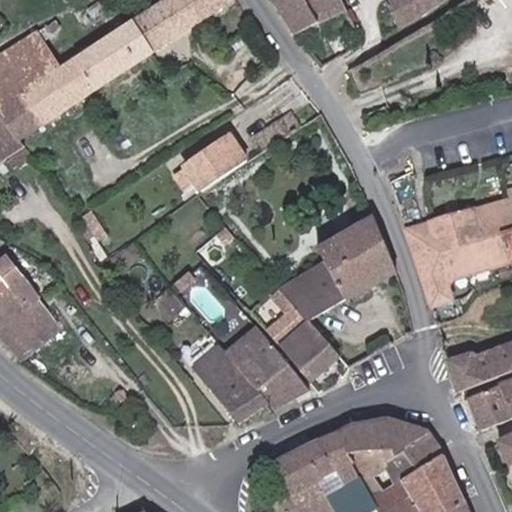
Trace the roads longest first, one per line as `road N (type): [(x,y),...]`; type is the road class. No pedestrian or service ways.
road 1 (residential): [(437,383),(316,413),(181,504)]
road 2 (residential): [(364,165),(418,280),(437,383)]
road 3 (primary): [(181,504),(0,360)]
road 4 (residential): [(271,0),(364,165)]
road 5 (residential): [(364,165),(404,137),(511,107)]
road 6 (residential): [(492,511),(437,383)]
